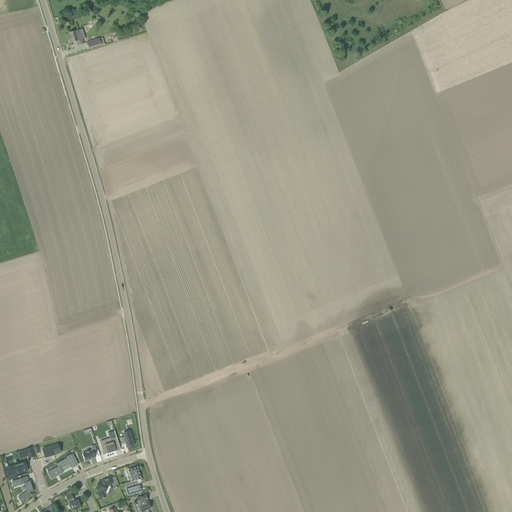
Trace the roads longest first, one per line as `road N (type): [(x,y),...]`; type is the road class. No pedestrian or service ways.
road 1 (tertiary): [(148,453),(110,230),(42,0)]
road 2 (track): [(270,356),(141,410)]
